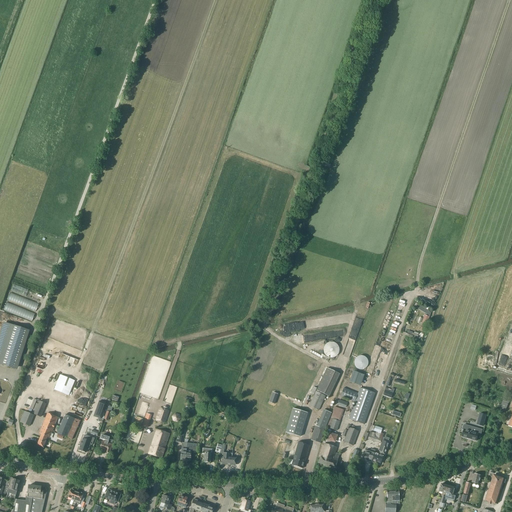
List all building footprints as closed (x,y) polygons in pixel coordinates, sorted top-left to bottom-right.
[(416,303),(414,306),(417,307),(426,313),(429,315),(429,316),(425,315),(421,324),(426,326),(430,317),(431,314),(432,312),(428,310),(416,303)] [(0,341),(0,364),(15,369),(27,330),(6,323),(0,341)] [(325,346),(324,347),(324,349),(324,350),(324,351),(324,352),(325,354),(325,355),(326,356),(327,356),(328,357),(330,357),(331,358),(332,358),(333,357),(335,357),(336,356),(337,356),(338,355),(338,354),(339,352),(339,351),(339,350),(339,349),(339,347),(338,346),(337,345),(337,344),(335,343),(334,343),(333,342),(332,342),(330,342),(329,343),(328,343),(327,344),(326,345),(325,346)] [(367,363),(367,362),(367,361),(366,360),(366,359),(364,358),(362,357),(361,357),(360,357),(359,358),(358,358),(357,359),(356,361),(355,362),(355,363),(356,365),(356,366),(357,368),(358,368),(359,369),(361,369),(362,369),(363,369),(364,369),(365,368),(367,366),(367,365),(367,363)] [(327,368),(316,391),(329,397),(340,374),(327,368)] [(330,418),(327,427),(330,428),(337,431),(340,421),(344,410),(343,409),(344,407),(346,408),(348,403),(340,400),(340,399),(341,397),(355,402),(358,394),(349,419),(364,424),(375,393),(360,387),(360,386),(361,386),(365,375),(348,368),(344,380),(347,381),(346,384),(346,383),(345,385),(344,388),(341,394),(339,393),(335,404),(335,405),(330,418)] [(386,388),(383,395),(392,398),(393,393),(394,389),(392,388),(391,390),(386,388)] [(309,406),(319,411),(326,396),(316,391),(309,406)] [(273,392),(269,402),(275,404),(278,394),(273,392)] [(501,406),(500,410),(505,412),(508,404),(510,401),(504,399),(503,402),(502,402),(501,406)] [(33,410),(35,411),(34,414),(41,417),(46,404),(39,401),(38,404),(36,403),(33,410)] [(99,401),(94,416),(101,419),(107,404),(99,401)] [(160,408),(156,419),(156,420),(165,423),(169,411),(160,408)] [(293,409),(285,432),(300,437),(307,413),(293,409)] [(317,426),(315,425),(311,440),(320,443),(325,429),(332,413),(324,410),(317,426)] [(34,415),(25,411),(20,422),(29,426),(34,415)] [(39,434),(41,435),(37,445),(43,447),(47,437),(50,438),(58,417),(48,413),(39,434)] [(175,413),(172,416),(173,421),(178,422),(181,419),(180,414),(175,413)] [(480,413),(477,424),(483,426),(487,415),(480,413)] [(74,418),(65,414),(57,433),(72,439),(80,420),(74,418)] [(145,418),(145,417),(142,426),(148,428),(151,419),(152,415),(147,414),(145,418)] [(464,425),(463,429),(464,430),(462,437),(468,438),(468,439),(469,439),(471,439),(471,440),(472,440),(472,439),(477,441),(478,437),(480,437),(482,430),(464,425)] [(342,436),(345,437),(343,442),(353,446),(359,431),(349,427),(348,431),(345,429),(342,436)] [(170,433),(157,430),(149,454),(162,458),(170,433)] [(177,436),(176,441),(183,442),(184,431),(181,430),(180,437),(177,436)] [(327,440),(335,443),(338,435),(330,432),(327,440)] [(80,446),(79,450),(87,453),(88,450),(89,450),(91,445),(92,446),(95,439),(85,435),(83,439),(81,443),(80,446)] [(100,449),(106,451),(105,452),(110,453),(113,443),(112,443),(113,441),(109,439),(110,437),(102,435),(101,439),(106,440),(105,442),(103,441),(100,449)] [(382,441),(381,443),(383,444),(382,446),(387,448),(390,441),(388,441),(389,439),(385,437),(385,438),(383,437),(382,441)] [(310,446),(298,441),(292,465),(303,468),(310,446)] [(185,458),(186,458),(185,460),(190,461),(191,451),(196,451),(197,444),(187,443),(186,449),(186,455),(185,455),(185,458)] [(337,448),(324,443),(318,463),(335,468),(339,454),(336,453),(335,458),(334,457),(337,448)] [(219,457),(223,457),(222,464),(229,464),(230,456),(230,453),(230,454),(224,453),(224,450),(225,450),(226,445),(223,445),(222,445),(223,446),(220,453),(219,457)] [(379,451),(380,451),(379,453),(385,455),(387,448),(382,446),(381,446),(380,447),(379,448),(380,448),(379,451)] [(202,454),(205,454),(204,462),(210,462),(211,452),(212,453),(212,449),(210,449),(210,450),(208,450),(208,449),(203,448),(203,449),(202,454)] [(479,484),(482,476),(474,474),(472,482),(479,484)] [(494,475),(486,501),(489,502),(492,503),(496,504),(503,482),(505,483),(506,479),(504,479),(504,478),(494,475)] [(0,496),(6,498),(9,488),(6,487),(0,485),(2,479),(0,477),(0,496)] [(6,498),(14,501),(16,496),(20,481),(8,478),(6,487),(9,488),(6,498)] [(472,484),(466,482),(463,494),(469,495),(470,491),(472,484)] [(442,484),(439,492),(443,493),(442,495),(442,496),(442,498),(445,499),(446,497),(446,496),(447,494),(446,494),(447,491),(448,486),(442,484)] [(41,511),(46,491),(44,488),(41,487),(28,485),(27,497),(26,497),(25,501),(15,499),(12,510),(11,509),(10,511),(41,511)] [(446,496),(446,497),(455,500),(456,496),(453,495),(455,488),(448,486),(447,491),(446,494),(447,494),(446,496)] [(121,494),(108,489),(105,497),(111,500),(110,503),(114,505),(115,501),(118,502),(121,494)] [(68,497),(72,498),(71,500),(73,501),(77,492),(70,490),(68,497)] [(73,501),(72,505),(70,510),(73,511),(76,503),(79,504),(82,505),(81,507),(84,508),(86,504),(85,504),(86,503),(83,502),(85,498),(84,498),(85,495),(83,494),(77,492),(73,501)] [(395,511),(396,504),(392,504),(392,501),(392,492),(387,492),(387,503),(386,503),(385,511),(395,511)] [(161,503),(159,507),(163,509),(164,508),(169,510),(171,505),(168,504),(170,498),(164,496),(161,503)] [(181,496),(180,496),(177,505),(186,508),(188,503),(186,502),(187,499),(184,497),(181,496)] [(249,511),(250,510),(247,509),(249,501),(243,499),(240,511),(238,510),(237,511),(249,511)] [(73,501),(71,500),(69,506),(66,505),(64,508),(70,510),(72,505),(73,501)] [(186,511),(193,511),(194,510),(199,511),(200,511),(203,504),(197,502),(197,501),(193,500),(190,508),(191,508),(189,511),(187,511),(186,511)] [(292,511),(294,509),(286,506),(286,507),(284,507),(284,505),(277,503),(273,511),(292,511)]
